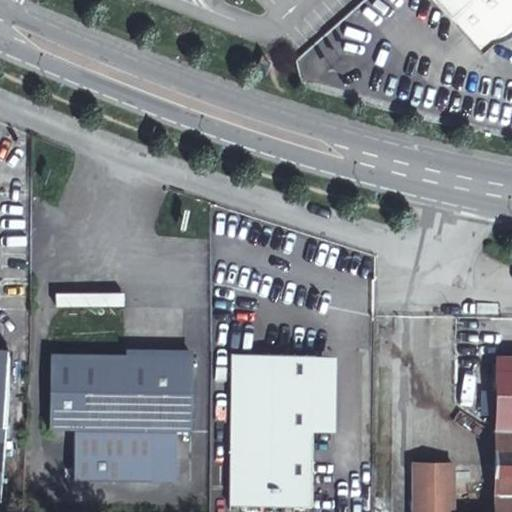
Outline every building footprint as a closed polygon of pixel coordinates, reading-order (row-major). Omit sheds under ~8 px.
[(511,0),(433,0),(477,51),(488,42),(490,41),(493,40),(496,40),(499,39),(501,37),(504,36),(507,35),(509,33),(511,31),(511,30),(511,0)] [(133,355),(46,355),(46,356),(45,429),(70,429),(70,479),(147,479),(147,429),(171,429),(185,429),(186,355),(170,355),(169,357),(159,367),(149,356),(148,355),(133,355)] [(466,509),(466,511),(511,511),(511,356),(492,356),(491,418),(491,457),(490,508),(466,509)] [(225,357),(226,508),(307,509),(308,358),(225,357)] [(147,429),(147,479),(171,479),(171,429),(147,429)] [(410,458),(409,511),(466,511),(466,509),(450,510),(450,457),(410,458)]
